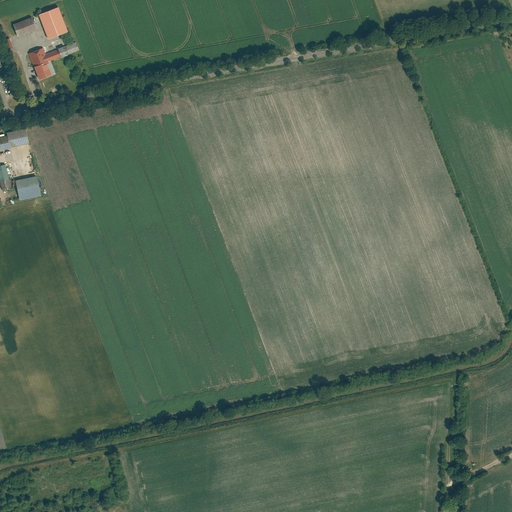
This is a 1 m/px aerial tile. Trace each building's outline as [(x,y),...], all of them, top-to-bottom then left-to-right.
[(58,6),(38,14),(48,39),(68,31),(58,6)] [(31,17),(12,24),(17,36),(36,29),(31,17)] [(43,49),(29,54),(39,80),(52,75),(47,62),(79,49),(76,41),(44,53),(43,49)] [(0,150),(26,144),(22,128),(0,133),(0,150)] [(5,165),(0,165),(0,188),(0,190),(10,188),(5,165)] [(35,176),(14,181),(18,198),(39,193),(35,176)]
